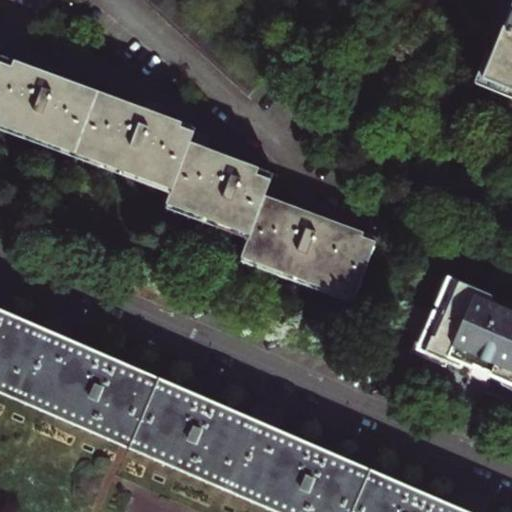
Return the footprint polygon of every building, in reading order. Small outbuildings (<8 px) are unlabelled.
[(144,0),(252,99),(271,78),(185,0),(144,0)] [(511,39),(505,57),(496,81),(511,87),(511,39)] [(511,87),(496,81),(505,57),(497,54),(484,86),(511,97),(511,87)] [(35,67),(5,56),(0,69),(0,127),(174,192),(168,207),(249,237),(240,260),(351,301),(377,236),(306,208),(296,204),(266,193),(274,172),(233,157),(224,153),(193,142),(199,127),(141,105),(132,102),(45,71),(35,67)] [(38,60),(35,67),(45,71),(48,63),(43,61),(38,60)] [(131,89),(134,76),(97,68),(94,81),(131,89)] [(135,95),(132,102),(141,105),(144,98),(139,96),(135,95)] [(224,153),(233,157),(236,150),(232,148),(227,146),(224,153)] [(299,197),(296,204),(306,208),(309,201),(304,199),(299,197)] [(481,234),(493,228),(494,225),(497,212),(489,201),(476,198),(464,206),(461,219),(469,231),(481,234)] [(437,287),(445,291),(451,276),(477,287),(480,280),(447,265),(437,287)] [(511,310),(491,301),(494,295),(477,287),(451,276),(445,291),(425,334),(424,338),(431,341),(426,351),(449,361),(462,367),(465,360),(474,364),(476,365),(494,373),(503,376),(511,380),(511,310)] [(0,392),(118,444),(129,448),(276,511),(470,511),(451,504),(275,428),(213,401),(83,345),(39,326),(0,308),(0,392)] [(425,334),(419,330),(409,353),(446,369),(449,361),(426,351),(431,341),(424,338),(425,334)] [(476,365),(474,364),(474,367),(474,370),(477,374),(481,377),(487,377),(492,375),(494,373),(476,365)] [(511,380),(503,376),(500,382),(510,386),(511,388),(511,380)]
